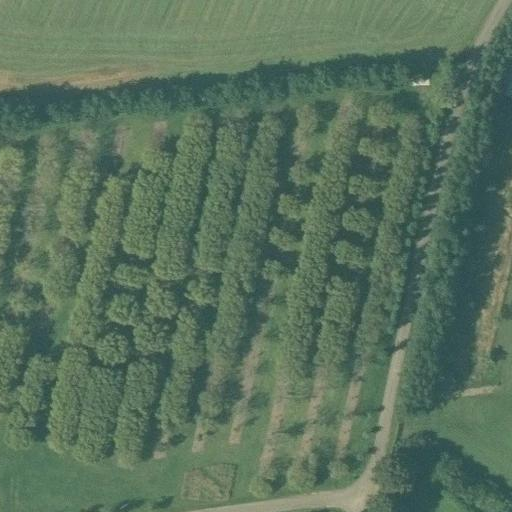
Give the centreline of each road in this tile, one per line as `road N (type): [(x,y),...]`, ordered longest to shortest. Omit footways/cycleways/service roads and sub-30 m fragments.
road 1 (unclassified): [(368,495),(457,120),(486,32),(510,0)]
road 2 (unclassified): [(246,511),(368,495)]
